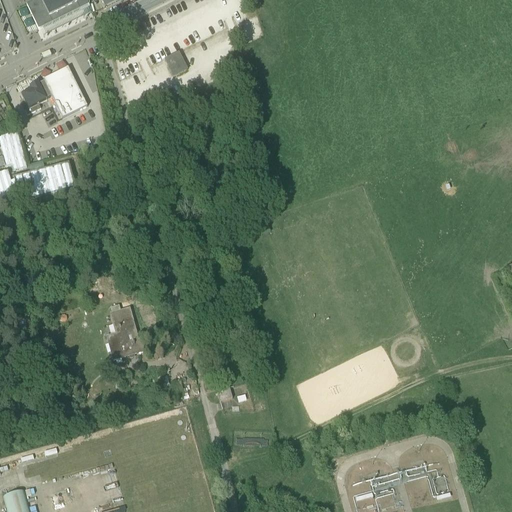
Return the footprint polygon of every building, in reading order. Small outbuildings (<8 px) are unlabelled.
[(29,0),(31,4),(27,6),(38,31),(89,7),(87,0),(29,0)] [(179,54),(165,61),(173,78),(187,71),(179,54)] [(43,82),(63,121),(87,109),(67,69),(43,82)] [(39,105),(47,101),(38,84),(30,88),(31,91),(22,96),(29,110),(25,112),(27,116),(41,110),(39,105)] [(15,172),(27,169),(21,147),(3,152),(7,168),(14,166),(15,172)] [(13,179),(14,182),(11,183),(8,172),(0,174),(0,212),(20,207),(20,205),(64,194),(66,197),(77,194),(69,164),(13,179)] [(114,362),(145,353),(142,341),(139,342),(130,310),(111,316),(118,340),(108,343),(114,362)] [(184,397),(180,383),(169,387),(173,400),(184,397)] [(229,389),(217,393),(220,404),(232,400),(229,389)] [(41,422),(43,429),(60,424),(59,417),(41,422)] [(29,511),(25,492),(4,498),(7,511),(29,511)]
